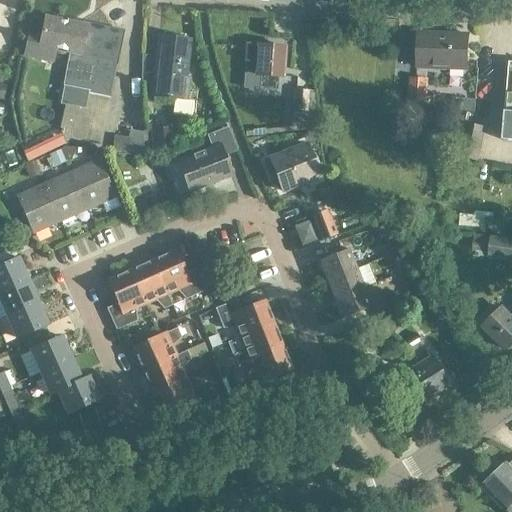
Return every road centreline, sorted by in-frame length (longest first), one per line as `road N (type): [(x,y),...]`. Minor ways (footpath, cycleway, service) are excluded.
road 1 (unclassified): [(125,391),(81,273),(163,231),(262,205),(328,377),(398,477)]
road 2 (tertiary): [(511,3),(288,0)]
road 3 (tertiary): [(398,477),(511,397)]
road 4 (tertiary): [(265,511),(398,477)]
